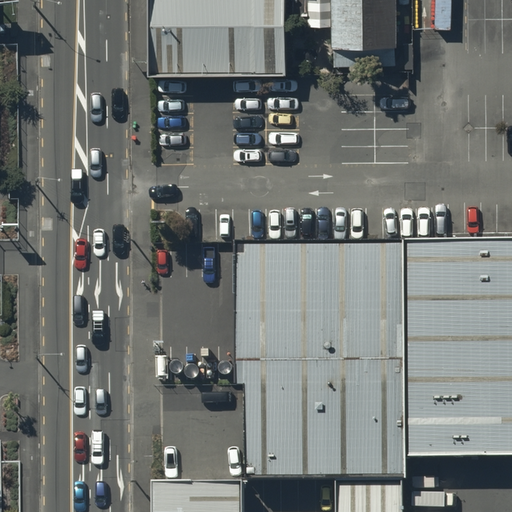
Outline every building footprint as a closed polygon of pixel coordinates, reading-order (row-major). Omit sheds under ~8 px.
[(145,0),(146,79),(278,78),(277,0),(145,0)] [(394,0),(326,0),(328,54),(395,53),(394,0)] [(511,251),(403,253),(407,465),(511,463),(511,251)] [(399,253),(230,253),(233,395),(241,394),(241,484),(400,484),(399,253)] [(327,490),(327,511),(401,511),(401,489),(327,490)] [(238,511),(238,490),(149,490),(149,511),(238,511)]
